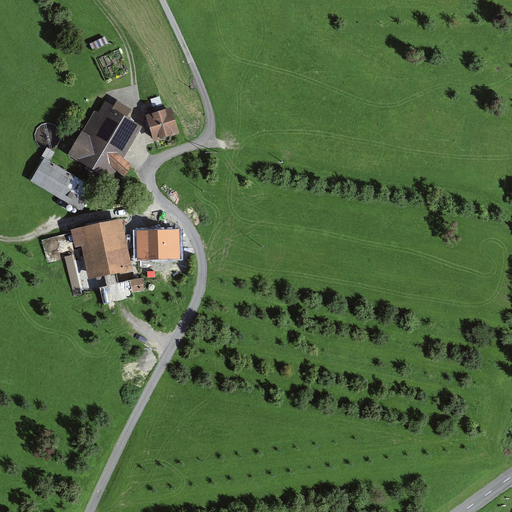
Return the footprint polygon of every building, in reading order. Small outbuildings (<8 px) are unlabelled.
[(124,178),(130,168),(119,162),(139,130),(126,122),(131,113),(115,102),(112,107),(102,101),(66,156),(105,181),(111,170),(124,178)] [(170,108),(147,114),(154,141),(177,135),(170,108)] [(53,122),(49,122),(44,122),(40,125),(37,128),(36,133),(36,137),(37,141),(40,145),(44,147),(49,148),(53,147),(57,145),(60,142),(62,137),(62,133),(60,128),(57,125),(53,122)] [(92,187),(45,161),(33,183),(79,209),(92,187)] [(133,273),(121,222),(68,234),(72,252),(81,250),(89,283),(133,273)] [(180,234),(137,235),(138,263),(181,261),(180,234)] [(80,257),(66,261),(75,298),(89,295),(80,257)] [(134,294),(143,292),(141,284),(120,289),(117,277),(106,279),(108,288),(101,290),(105,307),(135,300),(134,294)]
